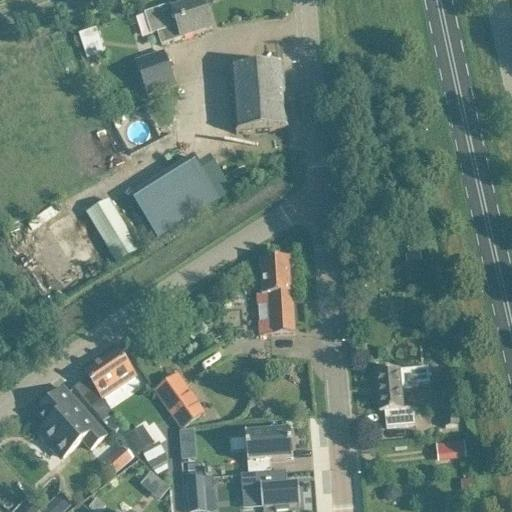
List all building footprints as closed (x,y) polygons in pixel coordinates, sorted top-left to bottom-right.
[(171,7),(152,13),(144,15),(151,37),(156,35),(160,47),(212,31),(202,2),(172,11),(171,7)] [(73,47),(82,73),(101,66),(92,41),(73,47)] [(164,57),(137,66),(147,97),(173,88),(164,57)] [(288,133),(283,69),(231,73),(236,137),(288,133)] [(234,191),(217,165),(137,216),(153,242),(234,191)] [(113,215),(89,224),(109,276),(134,266),(113,215)] [(259,338),(295,337),(290,262),(260,264),(263,298),(257,298),(259,338)] [(266,364),(263,348),(242,353),(245,368),(266,364)] [(88,381),(73,391),(90,410),(103,402),(127,386),(135,380),(133,377),(129,371),(118,354),(85,376),(88,381)] [(427,371),(396,374),(377,376),(380,414),(384,414),(386,431),(416,429),(414,411),(402,412),(400,394),(417,393),(417,388),(429,386),(427,371)] [(182,434),(204,418),(177,379),(155,395),(182,434)] [(106,439),(63,391),(36,416),(48,430),(41,436),(63,461),(83,444),(91,453),(106,439)] [(457,430),(455,394),(443,394),(445,430),(457,430)] [(144,432),(128,443),(137,457),(153,447),(144,432)] [(195,433),(180,434),(181,446),(196,445),(195,433)] [(291,435),(246,438),(249,478),(266,476),(266,464),(270,464),(293,462),(291,435)] [(114,478),(133,462),(123,451),(105,467),(114,478)] [(162,459),(149,465),(151,469),(159,478),(169,473),(162,459)] [(152,475),(144,486),(162,501),(170,490),(152,475)] [(249,478),(241,478),(242,497),(244,497),(245,511),(262,510),(262,511),(276,510),(275,511),(287,511),(288,509),(300,508),(298,486),(287,487),(286,475),(266,476),(249,478)] [(213,481),(186,483),(188,511),(205,511),(204,494),(214,493),(213,481)] [(98,501),(90,510),(92,511),(104,511),(107,509),(98,501)]
